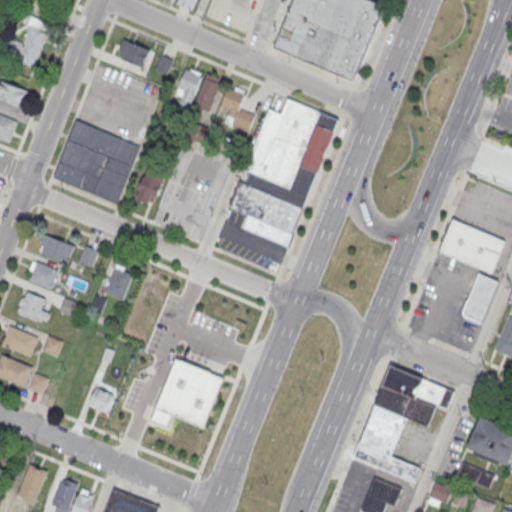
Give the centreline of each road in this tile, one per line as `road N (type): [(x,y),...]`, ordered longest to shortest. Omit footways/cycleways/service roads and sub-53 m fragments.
road 1 (primary): [(296,511),(505,0)]
road 2 (primary): [(419,0),(211,511)]
road 3 (primary): [(432,0),(358,203),(368,224),(392,233),(420,213)]
road 4 (residential): [(293,303),(23,189)]
road 5 (residential): [(372,114),(105,0)]
road 6 (residential): [(96,0),(0,246)]
road 7 (primary): [(293,511),(296,477),(350,337),(348,320),(332,306),(293,303)]
road 8 (residential): [(511,393),(368,337)]
road 9 (residential): [(117,463),(0,414)]
